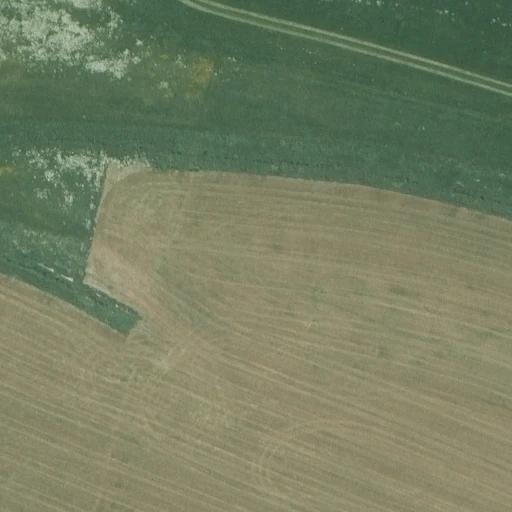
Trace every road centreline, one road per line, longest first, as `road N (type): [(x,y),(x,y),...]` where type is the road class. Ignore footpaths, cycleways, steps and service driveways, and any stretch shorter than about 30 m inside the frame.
road 1 (track): [(0,148),(99,146),(320,170),(511,210)]
road 2 (track): [(511,106),(166,12),(156,0)]
